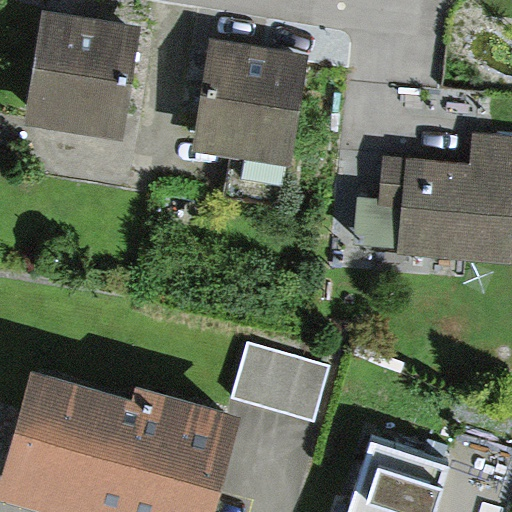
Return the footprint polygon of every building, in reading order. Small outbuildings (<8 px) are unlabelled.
[(136,28),(42,12),(23,128),(117,143),(136,28)] [(310,53),(211,38),(194,151),(294,165),(310,53)] [(511,136),(472,134),(470,163),(383,157),(380,197),(380,203),(403,205),(400,249),(510,256),(511,218),(511,136)] [(353,246),(400,249),(403,205),(380,203),(380,197),(357,196),(353,246)] [(233,397),(315,420),(331,365),(249,342),(233,397)] [(211,511),(238,419),(139,391),(136,401),(35,373),(0,487),(0,497),(52,511),(211,511)] [(432,511),(449,459),(373,436),(349,511),(432,511)]
